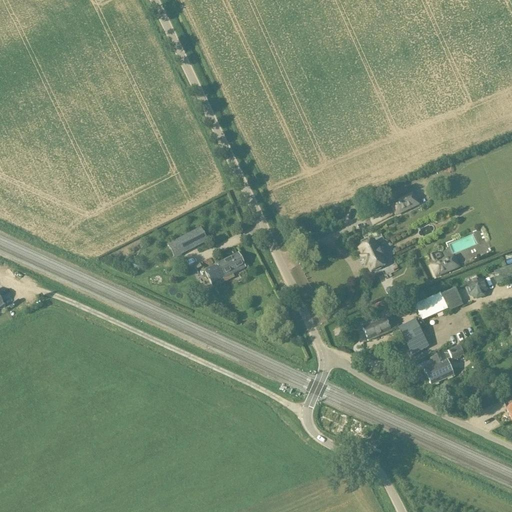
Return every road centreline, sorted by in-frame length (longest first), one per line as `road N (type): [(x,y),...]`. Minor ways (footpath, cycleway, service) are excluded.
road 1 (unclassified): [(401,511),(365,461),(311,432),(308,410),(322,354),(153,0)]
road 2 (unknown): [(308,425),(251,386),(81,308),(13,288)]
road 3 (unknown): [(511,444),(322,354)]
